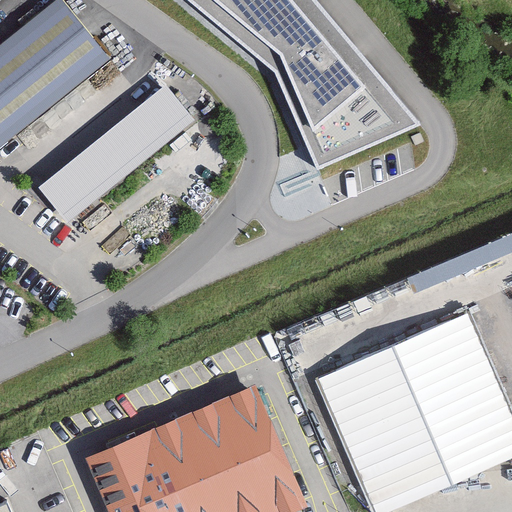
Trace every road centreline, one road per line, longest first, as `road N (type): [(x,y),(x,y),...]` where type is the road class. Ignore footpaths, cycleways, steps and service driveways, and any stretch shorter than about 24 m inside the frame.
road 1 (residential): [(119,0),(241,94),(257,119),(263,163),(231,225),(179,272),(135,303),(0,368)]
road 2 (unknown): [(333,511),(295,430),(253,366),(89,431),(83,492),(91,511)]
road 3 (unknown): [(0,220),(59,267),(97,323)]
